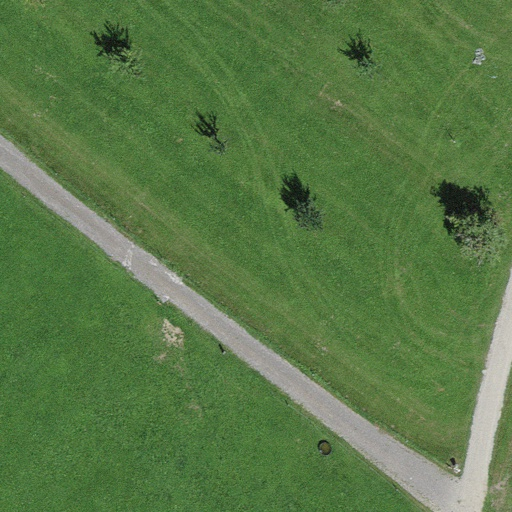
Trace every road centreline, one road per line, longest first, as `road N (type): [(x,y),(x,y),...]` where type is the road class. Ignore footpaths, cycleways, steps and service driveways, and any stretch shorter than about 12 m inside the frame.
road 1 (track): [(0,153),(466,511)]
road 2 (track): [(511,354),(475,511)]
